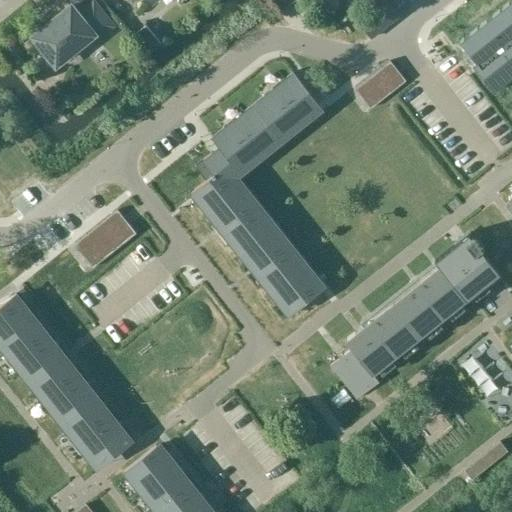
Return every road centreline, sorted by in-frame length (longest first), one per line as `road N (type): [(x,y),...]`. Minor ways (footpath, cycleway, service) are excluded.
road 1 (residential): [(117,159),(266,40),(369,55),(440,0)]
road 2 (residential): [(270,347),(117,159)]
road 3 (residential): [(0,244),(4,250),(117,159)]
